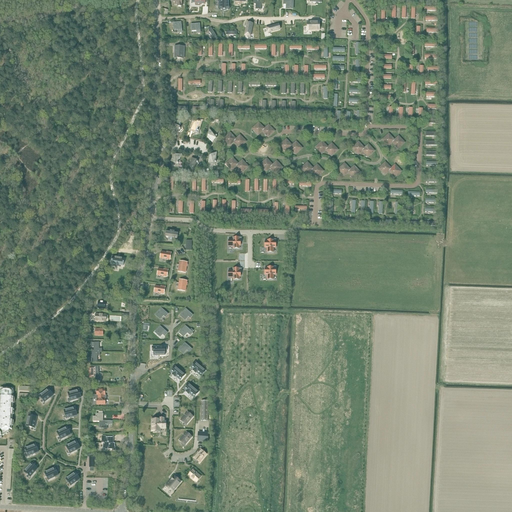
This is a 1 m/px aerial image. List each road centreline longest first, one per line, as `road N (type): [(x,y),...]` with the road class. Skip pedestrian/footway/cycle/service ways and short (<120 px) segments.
road 1 (unclassified): [(121,511),(133,313),(159,154),(154,0)]
road 2 (unknown): [(68,0),(109,65),(118,109),(101,147),(29,223)]
road 3 (track): [(365,74),(330,73),(302,57),(252,56),(194,62),(194,75),(158,85)]
road 4 (unknown): [(0,328),(33,315),(80,245),(89,184),(58,153)]
road 5 (track): [(364,132),(382,158),(372,164),(254,153),(257,142),(291,129)]
road 6 (track): [(330,73),(312,84),(308,103),(264,90),(243,102),(188,100),(175,96),(175,85)]
